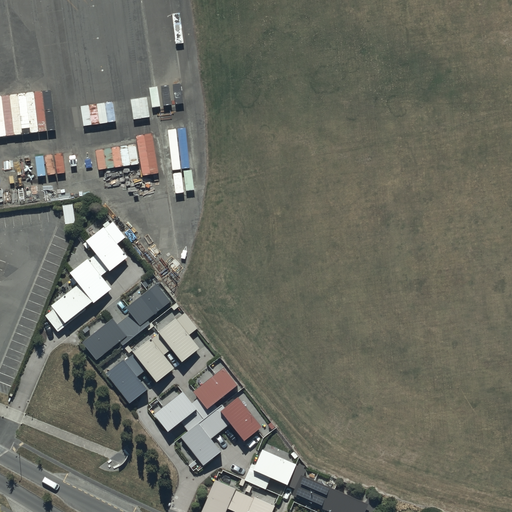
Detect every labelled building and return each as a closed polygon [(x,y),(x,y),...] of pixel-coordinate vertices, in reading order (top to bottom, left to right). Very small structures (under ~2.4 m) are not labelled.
[(75,222),(72,203),(62,204),(65,223),(75,222)] [(126,240),(114,224),(111,226),(109,223),(103,228),(106,231),(86,246),(95,257),(70,279),(78,289),(52,309),(52,311),(44,317),(58,335),(92,307),(93,308),(112,293),(101,279),(108,274),(109,276),(128,261),(117,247),(126,240)] [(170,305),(157,289),(126,314),(129,318),(116,328),(112,324),(82,349),(96,364),(119,345),(123,350),(151,327),(148,323),(170,305)] [(198,332),(185,315),(106,377),(130,408),(148,394),(138,380),(146,374),(157,387),(175,373),(164,358),(170,353),(182,368),(201,353),(189,338),(198,332)] [(238,390),(224,372),(193,396),(197,402),(191,407),(182,396),(153,418),(168,438),(183,426),(189,435),(181,442),(204,470),(222,456),(211,442),(230,428),(244,446),(261,431),(239,402),(225,412),(219,405),(238,390)] [(299,464),(265,449),(259,463),(255,461),(247,480),(268,489),(272,480),(290,488),(291,486),(297,489),(294,496),(331,511),(376,511),(381,501),(370,497),(367,505),(305,478),(308,469),(299,465),(299,464)] [(272,511),(274,508),(216,483),(203,511),(224,511),(227,507),(237,511),(272,511)]
